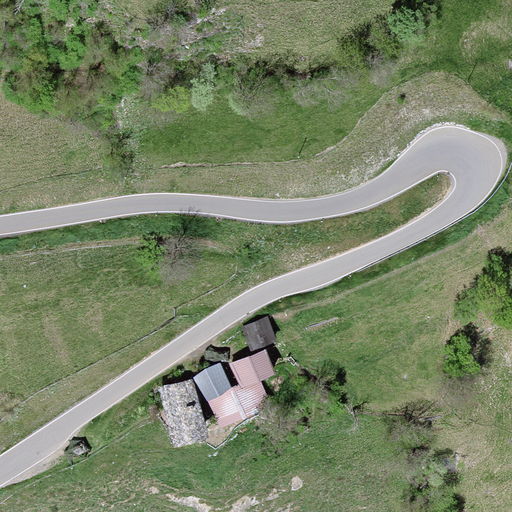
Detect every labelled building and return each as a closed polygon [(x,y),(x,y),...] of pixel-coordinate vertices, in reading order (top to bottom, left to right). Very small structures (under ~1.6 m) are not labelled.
[(268,319),(246,326),(251,343),(273,337),(268,319)] [(263,353),(235,362),(240,377),(268,368),(263,353)] [(224,379),(219,365),(202,371),(208,386),(224,379)] [(261,400),(253,382),(216,399),(224,417),(261,400)] [(200,433),(190,384),(168,388),(177,437),(200,433)]
